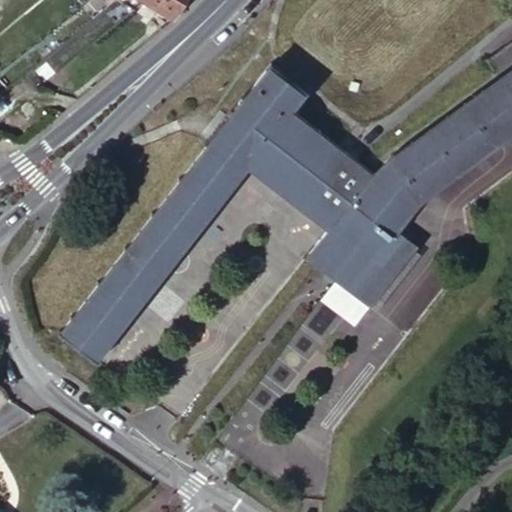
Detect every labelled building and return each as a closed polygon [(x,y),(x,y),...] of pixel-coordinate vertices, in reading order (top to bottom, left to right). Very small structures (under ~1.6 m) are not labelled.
[(148,0),(171,14),(180,0),(148,0)] [(500,73),(511,64),(511,37),(487,55),(500,73)] [(222,194),(243,167),(292,104),(307,84),(271,56),(57,329),(95,356),(222,194)] [(371,164),(324,228),(304,255),(367,303),(413,241),(394,227),(422,192),(511,127),(511,64),(500,73),(371,164)] [(292,104),(243,167),(324,228),(371,164),(339,140),(292,104)] [(198,460),(223,477),(239,453),(216,436),(198,460)] [(0,511),(12,511),(0,500),(0,511)]
